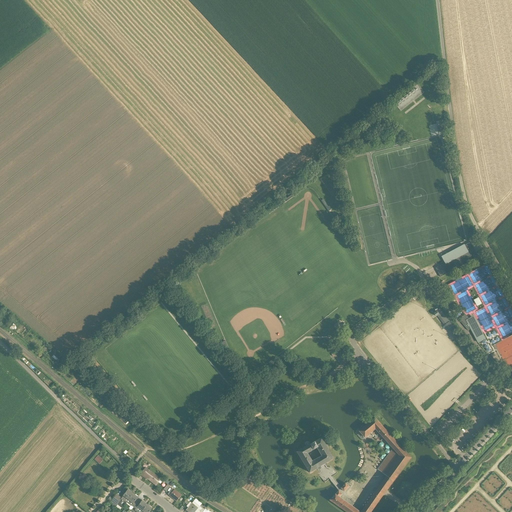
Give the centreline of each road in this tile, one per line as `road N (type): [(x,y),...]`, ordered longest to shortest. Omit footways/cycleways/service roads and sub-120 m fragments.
road 1 (unclassified): [(511,287),(465,196),(438,0)]
road 2 (unclassified): [(128,470),(0,344)]
road 3 (unclassified): [(416,511),(511,407)]
